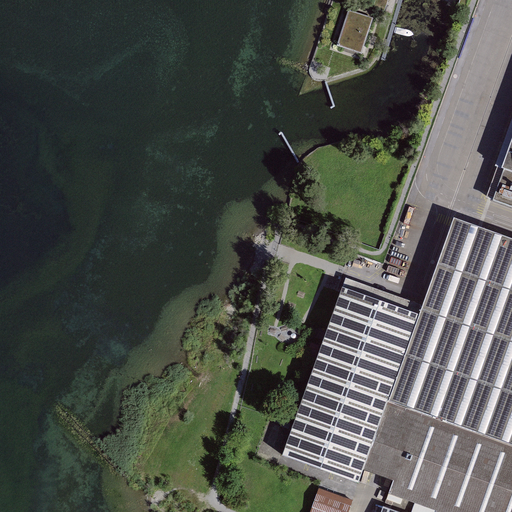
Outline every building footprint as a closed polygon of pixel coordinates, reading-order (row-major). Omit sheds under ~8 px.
[(389,0),(377,0),(375,9),(385,13),(389,0)] [(376,19),(351,10),(338,44),(363,53),(376,19)] [(511,141),(492,198),(511,205),(511,141)] [(442,511),(511,511),(511,239),(455,219),(419,315),(342,289),(282,456),(358,483),(363,469),(378,475),(394,481),(390,494),(442,511)] [(348,511),(353,501),(319,488),(310,511),(348,511)]
